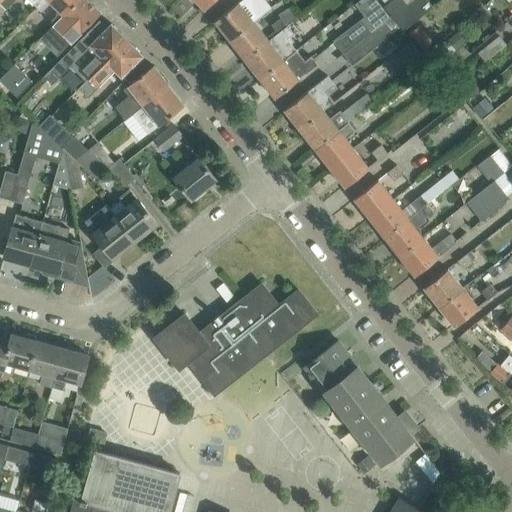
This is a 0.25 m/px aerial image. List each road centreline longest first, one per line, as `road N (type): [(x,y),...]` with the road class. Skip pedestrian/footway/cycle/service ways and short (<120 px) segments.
road 1 (residential): [(511,477),(275,180)]
road 2 (residential): [(0,295),(96,316),(275,180)]
road 3 (residential): [(275,180),(121,0)]
